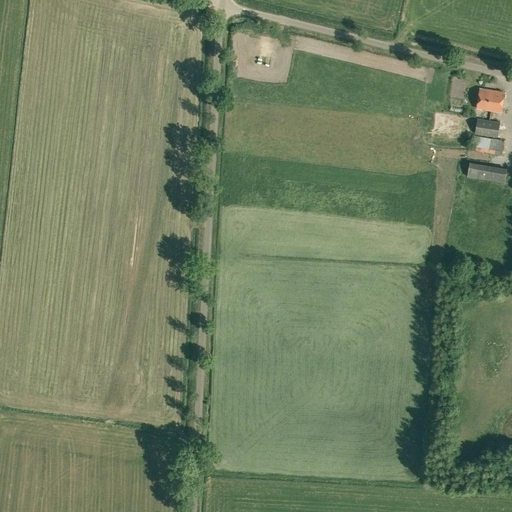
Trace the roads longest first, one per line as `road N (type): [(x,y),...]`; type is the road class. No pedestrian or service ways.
road 1 (unclassified): [(193,511),(220,5)]
road 2 (unclassified): [(511,75),(220,5)]
